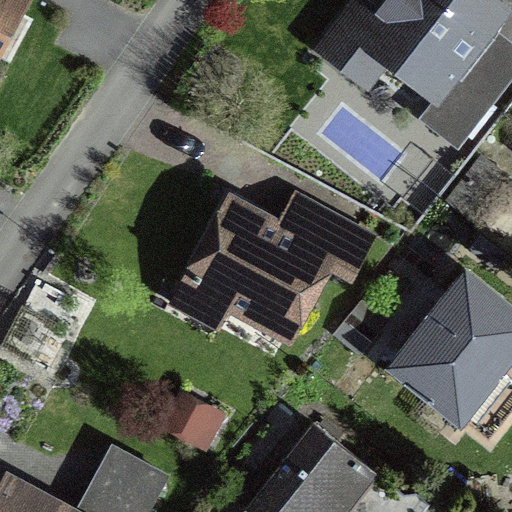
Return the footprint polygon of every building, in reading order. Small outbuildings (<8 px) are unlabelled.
[(0,0),(0,45),(25,0),(0,0)] [(431,98),(499,12),(483,0),(363,0),(379,12),(357,40),(431,98)] [(485,102),(458,80),(424,123),(452,145),(485,102)] [(473,224),(505,184),(478,160),(445,202),(473,224)] [(227,205),(185,283),(283,336),(325,258),(354,274),(373,239),(298,198),(279,233),(227,205)] [(455,419),(511,347),(511,317),(463,278),(391,367),(455,419)] [(161,424),(204,447),(221,415),(179,392),(161,424)] [(244,511),(344,511),(373,476),(309,425),(242,510),(244,511)] [(113,448),(77,511),(148,511),(167,478),(113,448)] [(0,511),(63,511),(6,481),(0,491),(0,511)]
